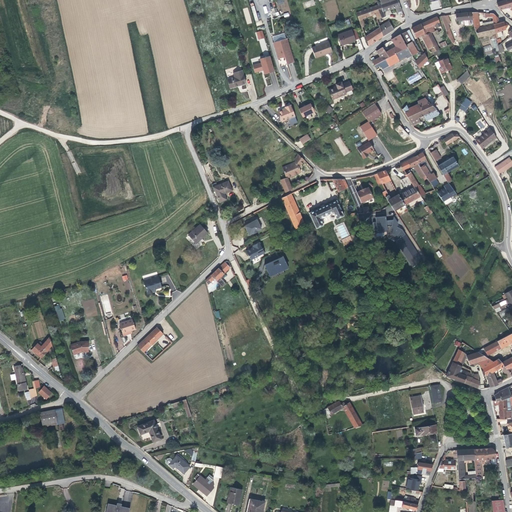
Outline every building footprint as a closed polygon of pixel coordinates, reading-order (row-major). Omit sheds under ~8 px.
[(397,0),(379,0),(380,1),(381,4),(383,12),(396,7),(397,12),(402,11),(397,0)] [(415,0),(406,0),(409,9),(417,7),(415,0)] [(511,0),(505,0),(497,3),(499,10),(511,7),(511,10),(511,11),(511,20),(511,21),(511,0)] [(381,4),(356,13),(359,20),(363,19),(375,14),(377,19),(385,17),(383,12),(381,4)] [(472,20),(472,12),(463,13),(455,13),(456,21),(458,25),(461,24),(460,20),(472,20)] [(496,34),(496,33),(495,30),(494,24),(492,24),(492,21),(488,22),(489,25),(483,26),(482,24),(482,21),(479,22),(478,12),(472,12),(472,20),(478,37),(496,34)] [(494,24),(495,24),(499,23),(498,18),(493,13),(484,13),(485,17),(493,17),(493,21),(494,24)] [(441,16),(446,29),(446,33),(452,43),(455,42),(448,24),(451,23),(447,15),(441,16)] [(442,30),(437,17),(421,24),(425,34),(430,32),(434,31),(433,27),(435,26),(437,30),(435,31),(438,33),(442,30)] [(380,27),(383,36),(394,29),(389,21),(380,27)] [(494,24),(495,30),(496,33),(506,29),(509,25),(505,22),(504,22),(499,23),(495,24),(494,24)] [(412,28),(416,37),(421,35),(429,50),(431,48),(435,56),(441,53),(430,32),(425,34),(421,24),(412,28)] [(369,46),(383,36),(380,27),(365,37),(369,46)] [(359,38),(355,28),(355,29),(338,35),(342,45),(359,38)] [(262,30),(256,32),(258,40),(264,38),(262,30)] [(409,30),(400,35),(406,45),(414,40),(409,30)] [(406,45),(400,35),(394,37),(395,38),(392,41),(395,45),(393,46),(394,47),(386,52),(390,57),(396,54),(402,50),(403,49),(407,47),(406,45)] [(285,59),(287,64),(294,62),(287,38),(273,43),(278,59),(283,58),(282,57),(284,56),(286,57),(287,58),(285,59)] [(414,40),(406,45),(407,47),(403,49),(408,58),(411,55),(420,68),(428,60),(424,53),(421,55),(418,51),(417,48),(418,47),(414,40)] [(315,58),(325,54),(325,53),(332,50),(328,42),(312,48),(315,58)] [(372,61),(374,65),(378,63),(389,57),(382,47),(376,51),(380,57),(372,61)] [(406,58),(402,50),(396,54),(400,61),(406,58)] [(389,66),(400,61),(396,54),(390,57),(389,57),(378,63),(380,67),(381,67),(388,64),(389,66)] [(261,63),(252,65),(254,72),(263,69),(266,68),(267,73),(273,71),(269,56),(260,58),(261,63)] [(447,57),(438,61),(441,67),(439,68),(441,73),(451,68),(447,57)] [(230,88),(246,83),(242,70),(233,73),(235,77),(228,79),(230,88)] [(467,71),(458,80),(462,84),(470,76),(467,71)] [(410,85),(422,77),(418,72),(406,79),(410,85)] [(337,86),(329,90),(332,99),(346,94),(345,92),(352,89),(349,82),(342,84),(341,82),(336,84),(337,86)] [(432,88),(438,98),(443,94),(439,88),(437,85),(432,88)] [(439,88),(443,94),(444,96),(448,94),(443,86),(439,88)] [(402,109),(413,126),(420,122),(418,117),(424,115),(426,120),(440,114),(430,102),(425,98),(419,101),(418,102),(418,104),(408,109),(406,105),(402,109)] [(467,108),(472,102),(466,98),(461,104),(467,108)] [(311,103),(299,109),(303,117),(314,111),(311,103)] [(374,103),(362,111),(368,122),(381,114),(374,103)] [(285,109),(278,111),(282,122),(295,117),(291,106),(285,109)] [(328,115),(333,110),(329,106),(324,110),(328,115)] [(409,136),(400,125),(394,130),(404,140),(409,136)] [(496,137),(490,128),(482,134),(483,135),(476,141),(482,149),(496,137)] [(302,144),(310,139),(307,134),(299,139),(302,144)] [(452,134),(444,139),(444,140),(447,144),(459,137),(456,134),(452,134)] [(374,149),(369,142),(357,149),(363,158),(368,155),(367,153),(374,149)] [(436,150),(431,153),(435,161),(440,158),(436,150)] [(437,178),(433,173),(426,159),(422,152),(407,161),(410,167),(411,167),(413,166),(421,178),(423,177),(424,179),(427,178),(429,182),(430,182),(436,179),(437,178)] [(285,192),(292,189),(287,178),(301,172),(299,168),(301,167),(300,166),(305,160),(298,154),(295,159),(296,161),(282,167),(286,178),(280,180),(285,192)] [(447,160),(438,165),(438,166),(448,182),(451,180),(447,172),(458,166),(452,157),(449,159),(448,157),(446,159),(447,160)] [(511,165),(511,161),(509,157),(495,167),(499,174),(511,165)] [(407,161),(400,164),(400,165),(403,170),(410,167),(407,161)] [(390,180),(385,170),(377,174),(382,183),(390,180)] [(420,196),(425,193),(419,184),(418,185),(409,170),(405,173),(407,176),(409,180),(420,196)] [(382,183),(377,174),(374,175),(379,185),(382,183)] [(401,179),(408,190),(399,195),(405,204),(420,196),(409,180),(407,176),(401,179)] [(341,179),(333,179),(338,192),(345,189),(341,179)] [(345,179),(341,179),(345,189),(349,187),(345,179)] [(430,182),(433,187),(439,183),(436,179),(430,182)] [(224,194),(232,190),(228,181),(213,187),(220,202),(227,199),(224,194)] [(447,186),(444,187),(437,192),(443,201),(456,193),(451,186),(448,188),(447,186)] [(357,192),(361,202),(373,197),(369,187),(360,190),(360,191),(357,192)] [(282,198),(292,222),(296,229),(305,225),(291,193),(282,198)] [(390,198),(388,195),(385,197),(390,205),(394,210),(405,204),(399,195),(398,194),(397,193),(395,194),(396,195),(390,198)] [(336,200),(309,213),(316,228),(323,225),(320,218),(333,212),(337,219),(343,216),(336,200)] [(375,221),(372,222),(373,232),(386,231),(387,234),(390,233),(396,238),(396,237),(415,265),(421,261),(420,260),(421,259),(418,254),(416,255),(415,253),(417,252),(414,248),(413,249),(412,248),(413,247),(410,242),(409,243),(408,241),(409,240),(406,236),(405,237),(404,235),(405,234),(402,229),(397,226),(392,223),(392,219),(386,220),(385,215),(375,216),(375,221)] [(258,230),(261,229),(257,219),(245,226),(249,235),(253,233),(253,234),(258,231),(258,230)] [(196,243),(208,233),(200,224),(188,235),(196,243)] [(350,236),(341,239),(344,246),(353,242),(350,236)] [(253,247),(246,251),(251,260),(265,253),(259,242),(254,245),(255,247),(254,248),(253,247)] [(288,267),(283,256),(266,264),(268,267),(266,268),(269,274),(282,268),(283,270),(288,267)] [(225,262),(206,280),(209,294),(221,285),(222,287),(226,283),(220,277),(230,268),(225,262)] [(155,289),(161,287),(158,277),(144,281),(147,294),(152,292),(152,290),(155,289)] [(251,290),(256,288),(251,278),(246,281),(251,290)] [(508,303),(506,299),(495,305),(496,308),(508,303)] [(92,313),(86,314),(87,317),(97,315),(94,303),(93,303),(94,309),(91,310),(92,313)] [(58,321),(64,319),(61,305),(55,306),(58,321)] [(135,329),(131,316),(118,320),(122,333),(131,331),(135,329)] [(34,323),(38,338),(45,336),(41,321),(34,323)] [(163,333),(157,327),(137,346),(144,352),(163,333)] [(477,351),(485,356),(511,341),(511,334),(511,333),(477,351)] [(47,351),(49,348),(52,345),(50,337),(43,345),(40,342),(38,344),(37,344),(32,350),(41,357),(47,351)] [(80,342),(70,345),(74,354),(81,352),(89,352),(88,342),(80,342)] [(466,356),(469,365),(473,363),(478,362),(479,361),(480,361),(489,358),(485,356),(477,351),(467,355),(466,354),(458,349),(453,362),(462,366),(466,356)] [(511,375),(511,356),(501,362),(508,369),(511,375)] [(508,369),(501,362),(498,358),(493,361),(489,358),(480,361),(481,364),(480,364),(486,375),(491,387),(497,385),(503,383),(501,379),(496,381),(493,372),(501,367),(508,378),(511,375),(508,369)] [(453,362),(446,376),(464,382),(467,376),(459,372),(460,369),(462,366),(453,362)] [(20,365),(13,366),(19,391),(27,389),(22,368),(21,368),(20,365)] [(459,372),(467,376),(472,378),(471,374),(471,373),(460,369),(459,372)] [(471,374),(472,378),(467,376),(464,382),(479,388),(480,388),(478,374),(471,374)] [(442,402),(439,384),(431,386),(433,403),(442,402)] [(46,399),(52,393),(44,386),(39,392),(46,399)] [(494,395),(496,400),(498,400),(501,400),(510,397),(511,396),(511,390),(509,391),(508,387),(498,392),(494,395)] [(36,388),(28,389),(29,391),(25,393),(27,399),(31,398),(37,395),(36,388)] [(413,414),(423,412),(420,396),(410,397),(413,414)] [(501,400),(498,400),(496,400),(492,401),(493,405),(499,404),(500,419),(501,419),(511,418),(511,416),(511,405),(510,397),(501,400)] [(172,403),(173,408),(188,404),(186,399),(172,403)] [(362,425),(349,402),(345,405),(344,402),(341,403),(339,401),(335,401),(335,402),(327,407),(331,414),(343,407),(355,428),(362,425)] [(57,424),(59,424),(64,423),(65,423),(62,408),(54,409),(57,422),(57,424)] [(55,422),(57,422),(54,409),(40,412),(42,425),(55,422)] [(161,438),(157,428),(153,420),(138,426),(140,433),(141,434),(148,431),(149,431),(153,441),(161,438)] [(437,431),(436,425),(422,427),(421,425),(418,425),(419,428),(414,428),(416,435),(437,431)] [(506,448),(511,446),(511,433),(509,433),(503,435),(506,448)] [(191,461),(195,462),(198,448),(194,447),(184,450),(192,455),(191,461)] [(493,465),(497,465),(496,458),(495,450),(492,448),(474,449),(474,459),(476,474),(476,477),(483,476),(481,464),(485,463),(485,459),(490,459),(491,464),(493,465)] [(456,450),(457,462),(458,479),(465,479),(476,478),(476,477),(476,474),(465,475),(463,459),(474,459),(474,449),(456,450)] [(455,462),(457,462),(456,450),(453,450),(454,461),(445,461),(445,453),(444,455),(436,471),(443,472),(443,468),(454,468),(455,462)] [(184,474),(190,466),(177,455),(169,464),(173,468),(175,466),(184,474)] [(417,473),(429,475),(431,470),(431,464),(418,462),(417,468),(420,469),(420,470),(416,470),(416,467),(411,467),(411,471),(407,471),(407,473),(417,473)] [(216,466),(214,476),(220,478),(223,467),(216,466)] [(212,482),(213,478),(214,478),(209,475),(205,480),(200,476),(197,480),(193,484),(206,494),(213,486),(212,482)] [(406,488),(409,489),(417,491),(419,483),(421,483),(422,477),(414,475),(414,478),(408,477),(406,488)] [(236,505),(237,498),(239,498),(241,489),(231,487),(227,503),(236,505)] [(247,511),(262,511),(264,502),(250,499),(247,511)] [(418,504),(402,501),(390,499),(390,505),(395,506),(401,506),(416,510),(418,504)] [(492,511),(504,511),(503,499),(491,500),(492,511)]
